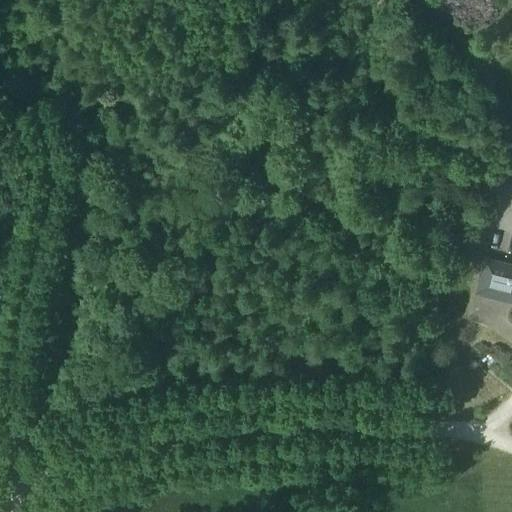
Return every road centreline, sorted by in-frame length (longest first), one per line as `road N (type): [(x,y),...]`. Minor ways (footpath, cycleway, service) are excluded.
road 1 (track): [(36,470),(68,451),(143,435),(239,427),(489,431),(511,446)]
road 2 (track): [(36,470),(6,403),(47,169),(40,88)]
